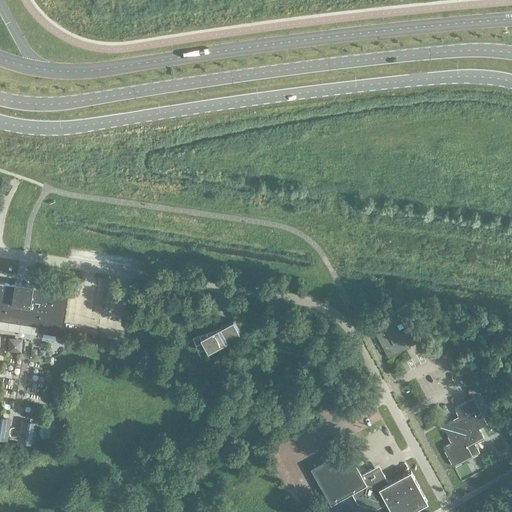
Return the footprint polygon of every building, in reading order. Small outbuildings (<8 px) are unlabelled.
[(14,284),(0,281),(0,328),(37,335),(38,331),(62,335),(68,293),(33,287),(33,284),(23,282),(15,281),(14,284)] [(406,304),(381,318),(386,327),(376,333),(388,356),(416,341),(411,333),(419,329),(406,304)] [(233,319),(218,328),(200,337),(208,351),(238,335),(241,333),(233,319)] [(468,391),(470,395),(479,391),(477,386),(468,391)] [(488,422),(474,396),(455,407),(459,416),(447,422),(445,429),(452,442),(443,446),(454,466),(480,452),(474,442),(484,437),(479,428),(488,422)] [(11,416),(0,414),(0,439),(7,441),(11,416)] [(39,420),(21,417),(17,443),(35,445),(39,420)] [(40,437),(42,438),(44,439),(46,439),(49,438),(51,437),(52,435),(53,432),(53,430),(52,428),(50,426),(48,425),(46,424),(43,424),(41,426),(39,427),(38,430),(38,432),(39,434),(40,437)] [(351,492),(357,503),(376,508),(387,502),(392,511),(408,511),(428,501),(410,470),(388,482),(384,473),(370,469),(362,474),(347,448),(312,467),(332,503),(351,492)]
